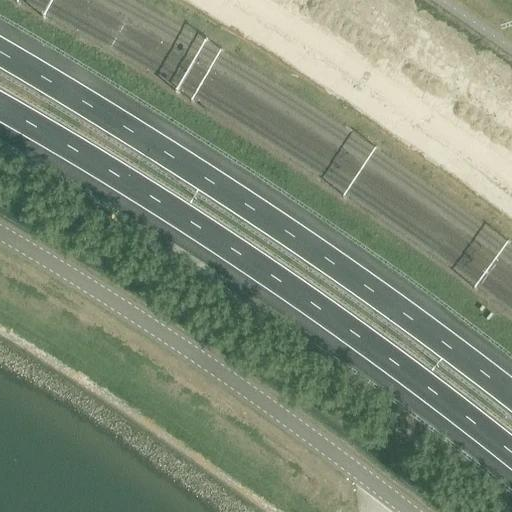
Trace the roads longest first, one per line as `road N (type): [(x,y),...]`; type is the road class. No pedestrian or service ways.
road 1 (motorway): [(0,107),(400,367),(511,453)]
road 2 (motorway): [(511,400),(425,328),(0,56)]
road 3 (unclassified): [(406,511),(238,384),(0,232)]
